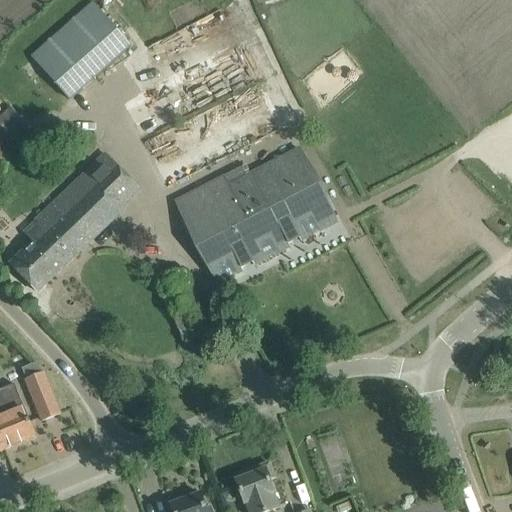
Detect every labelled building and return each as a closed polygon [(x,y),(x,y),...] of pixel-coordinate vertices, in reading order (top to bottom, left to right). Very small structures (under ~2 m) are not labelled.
[(104,17),(43,70),(70,101),(131,48),(104,17)] [(0,161),(32,133),(10,109),(0,117),(0,161)] [(10,264),(38,294),(112,224),(109,221),(126,204),(140,191),(106,155),(92,168),(21,235),(31,245),(10,264)] [(213,183),(176,203),(218,285),(243,272),(241,266),(251,261),(254,266),(290,247),(288,242),(298,236),(301,242),(322,231),(283,158),(258,171),(246,177),(241,169),(223,178),(228,187),(217,192),(213,183)] [(147,265),(158,287),(185,343),(214,329),(187,273),(164,284),(153,262),(147,265)] [(33,364),(20,369),(25,380),(23,381),(39,424),(58,416),(41,373),(33,364)] [(0,413),(0,452),(36,438),(14,385),(0,391),(0,409),(1,413),(0,413)] [(248,511),(269,511),(279,508),(274,494),(274,493),(270,481),(275,479),(269,464),(249,471),(251,476),(236,482),(243,500),(245,504),(246,504),(248,511)] [(170,506),(172,511),(212,511),(211,507),(206,509),(200,494),(189,499),(187,495),(172,500),(174,504),(170,506)]
